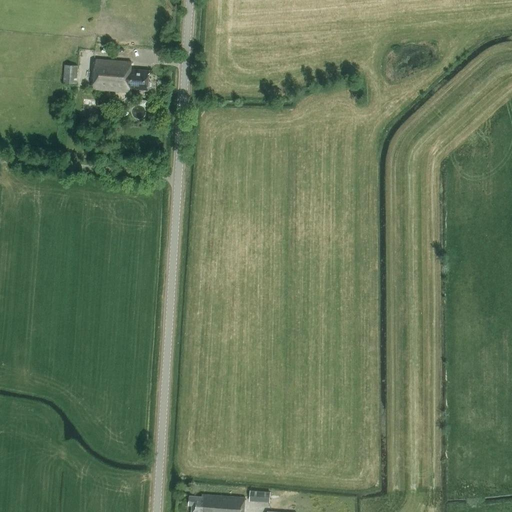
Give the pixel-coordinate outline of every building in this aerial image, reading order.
[(147,90),(149,71),(130,70),(130,62),(93,59),(92,88),(131,91),(131,88),(147,90)] [(62,82),(76,83),(77,66),(64,65),(62,82)] [(270,493),(250,491),(249,501),(269,503),(270,493)] [(243,511),(244,501),(245,498),(201,494),(201,497),(189,495),(188,505),(191,505),(190,511),(243,511)] [(279,498),(278,506),(297,507),(298,499),(279,498)]
